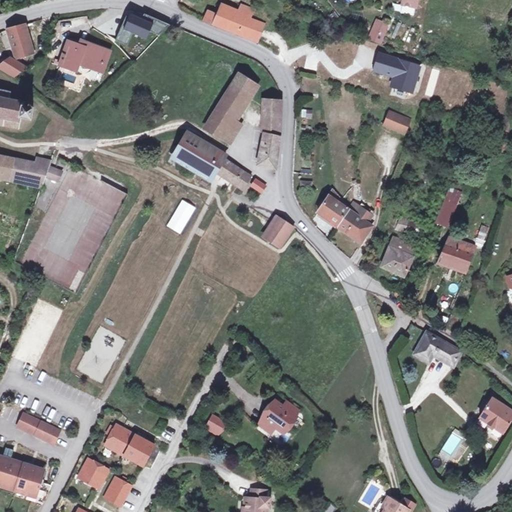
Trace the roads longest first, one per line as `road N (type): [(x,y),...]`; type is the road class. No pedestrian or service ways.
road 1 (secondary): [(345,273),(286,203),(290,92),(276,66),(239,41),(159,9)]
road 2 (residential): [(138,511),(222,349)]
road 3 (secondary): [(453,506),(422,485),(376,357)]
road 4 (secondary): [(117,0),(0,25)]
